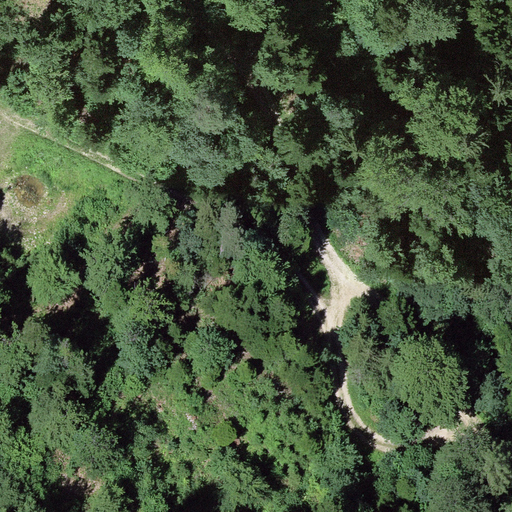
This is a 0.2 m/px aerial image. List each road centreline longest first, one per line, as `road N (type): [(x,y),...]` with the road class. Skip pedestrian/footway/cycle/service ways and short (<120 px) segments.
road 1 (track): [(333,311),(356,284),(465,391),(478,425),(432,449),(390,447),(359,432),(341,397),(331,345)]
road 2 (track): [(333,311),(177,194),(68,147),(0,98)]
road 3 (track): [(193,0),(356,284)]
